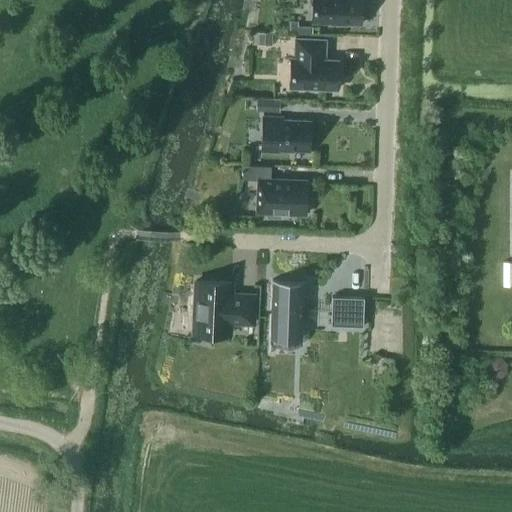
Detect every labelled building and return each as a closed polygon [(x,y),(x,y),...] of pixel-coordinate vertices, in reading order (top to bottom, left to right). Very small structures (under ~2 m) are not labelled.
[(312,0),(311,22),(359,24),(360,0),(312,0)] [(257,42),(269,43),(269,31),(257,31),(257,42)] [(325,39),(294,38),(293,58),(290,58),(289,87),(337,89),(337,60),(324,59),(325,39)] [(279,100),(256,99),(255,110),(278,111),(279,100)] [(282,117),(262,116),(261,151),(280,152),(280,150),(308,151),(309,120),(282,119),(282,117)] [(241,179),(257,180),(256,212),(267,212),(267,217),(280,217),(280,213),(305,214),(305,210),(308,210),(308,197),(305,197),(306,181),(270,179),(270,166),(241,165),(241,179)] [(304,281),(272,279),(270,337),(302,338),(304,281)] [(252,323),(254,295),(231,294),(231,282),(196,281),(195,302),(198,302),(197,329),(229,330),(230,322),(252,323)] [(363,297),(331,296),(330,325),(362,326),(363,297)] [(312,351),(312,342),(280,342),(280,351),(312,351)] [(494,374),(510,369),(504,349),(488,353),(494,374)]
